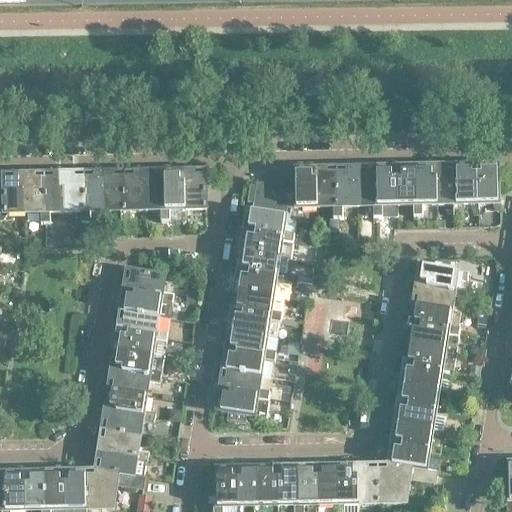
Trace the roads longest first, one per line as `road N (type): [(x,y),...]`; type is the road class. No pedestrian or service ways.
road 1 (residential): [(193,455),(373,452),(411,241),(511,245)]
road 2 (residential): [(0,461),(74,461),(114,249),(223,246)]
road 3 (residential): [(238,163),(511,157)]
road 4 (residential): [(0,167),(238,163)]
road 5 (residential): [(193,455),(223,246)]
road 6 (residential): [(484,447),(511,251)]
